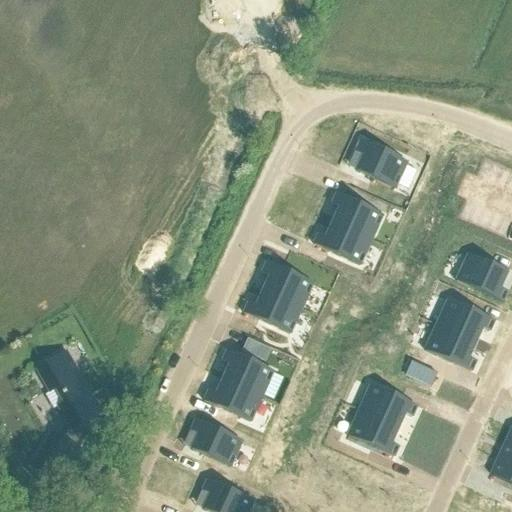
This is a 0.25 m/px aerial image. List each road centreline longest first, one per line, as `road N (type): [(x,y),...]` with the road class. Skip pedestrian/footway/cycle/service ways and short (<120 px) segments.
road 1 (residential): [(128,511),(206,321),(292,132),(309,113)]
road 2 (residential): [(160,26),(137,53),(55,220),(42,230),(25,225),(0,189)]
road 3 (residential): [(309,113),(339,103),(399,107),(511,142)]
road 4 (residential): [(511,342),(435,511)]
road 5 (residential): [(309,113),(160,26)]
